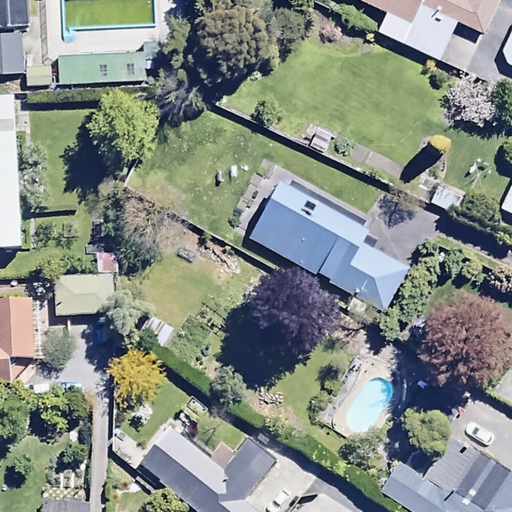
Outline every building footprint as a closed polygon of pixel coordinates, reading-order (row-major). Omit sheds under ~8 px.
[(46,83),(41,0),(8,0),(12,85),(46,83)] [(355,0),(384,13),(375,31),(436,62),(455,23),(480,35),(497,0),(355,0)] [(511,70),(511,25),(499,54),(505,67),(511,70)] [(57,57),(58,86),(145,82),(145,62),(158,61),(158,44),(141,44),(141,54),(57,57)] [(11,95),(0,96),(0,250),(18,250),(11,95)] [(511,178),(498,209),(511,215),(511,178)] [(245,238),(383,314),(408,269),(358,241),(365,229),(277,180),(245,238)] [(436,186),(428,204),(451,215),(459,197),(436,186)] [(50,257),(51,297),(106,296),(105,256),(50,257)] [(0,386),(11,386),(33,358),(31,299),(0,300),(0,386)] [(158,352),(171,332),(152,319),(139,340),(158,352)] [(167,429),(136,467),(192,511),(252,511),(243,505),(275,466),(246,442),(221,472),(167,429)] [(397,464),(377,495),(404,511),(511,511),(511,474),(449,435),(421,479),(397,464)] [(86,511),(88,483),(42,479),(39,511),(86,511)] [(306,502),(298,511),(343,511),(324,498),(306,502)]
